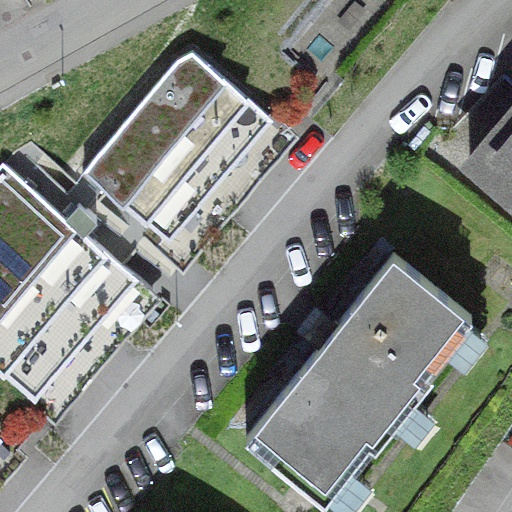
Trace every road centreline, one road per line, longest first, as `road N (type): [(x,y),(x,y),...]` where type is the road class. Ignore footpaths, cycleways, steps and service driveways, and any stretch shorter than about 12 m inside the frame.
road 1 (residential): [(48,511),(452,29),(485,0)]
road 2 (residential): [(0,65),(117,0)]
